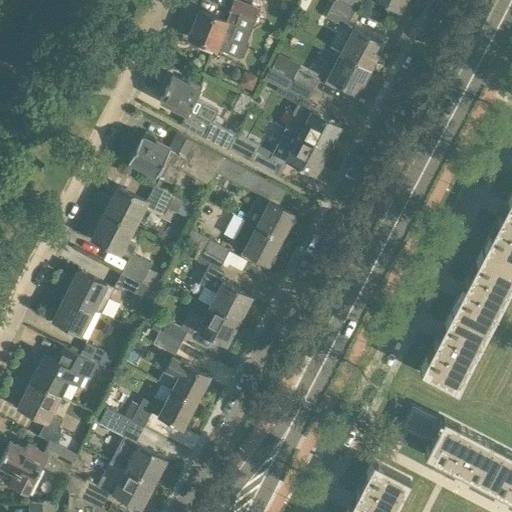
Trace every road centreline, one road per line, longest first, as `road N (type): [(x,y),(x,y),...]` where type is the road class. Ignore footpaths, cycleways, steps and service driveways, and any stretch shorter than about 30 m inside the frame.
road 1 (residential): [(444,0),(180,511)]
road 2 (secondary): [(247,511),(511,1)]
road 3 (residential): [(306,511),(511,109)]
road 4 (residential): [(0,342),(129,105),(169,0)]
